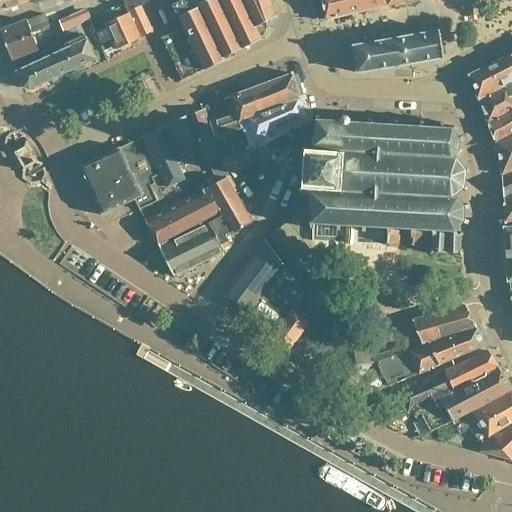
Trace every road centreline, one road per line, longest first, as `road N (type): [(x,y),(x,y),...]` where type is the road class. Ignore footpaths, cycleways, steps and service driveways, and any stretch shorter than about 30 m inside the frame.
road 1 (residential): [(511,476),(367,429),(191,312)]
road 2 (tertiary): [(436,81),(455,99),(476,147),(488,292),(511,353)]
road 3 (residential): [(191,312),(263,219),(322,80)]
road 4 (unclassified): [(61,151),(303,40)]
road 5 (residential): [(191,312),(74,232),(61,199),(61,151)]
road 6 (residential): [(303,40),(472,0)]
